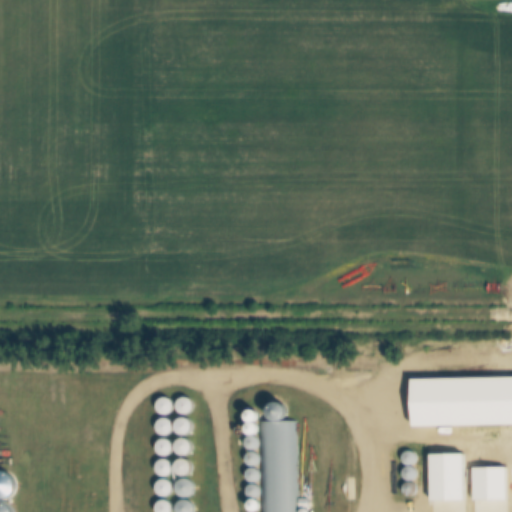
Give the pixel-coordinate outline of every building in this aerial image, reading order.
[(415,380),(508,378),(509,426),(415,427),(415,380)] [(71,418),(80,418),(80,385),(71,385),(71,418)] [(161,403),(162,407),(165,410),(169,411),(173,410),(176,406),(177,402),(176,398),(173,395),(169,394),(165,395),(162,398),(161,403)] [(181,402),(182,406),(185,409),(189,410),(193,409),(196,406),(197,402),(196,398),(193,395),(189,394),(185,395),(182,398),(181,402)] [(274,411),(275,415),(279,418),(283,420),(287,418),(290,415),(291,411),(290,407),(287,403),(283,402),(278,404),(275,407),(274,411)] [(251,417),(251,420),(254,422),(257,423),(259,422),(262,420),(262,417),(262,414),(259,412),(256,411),(253,412),(251,414),(251,417)] [(160,423),(162,427),(165,430),(169,431),(173,430),(176,427),(177,422),(176,418),(173,415),(169,414),(164,415),(161,419),(160,423)] [(180,425),(181,429),(184,432),(188,433),(192,432),(195,429),(196,425),(195,421),(192,418),(188,417),(184,418),(181,421),(180,425)] [(266,511),(265,421),(302,420),(303,511),(266,511)] [(251,430),(252,432),(254,435),(257,435),(260,435),(262,432),(263,429),(262,426),(260,424),(257,424),(254,424),(252,427),(251,430)] [(160,443),(162,447),(165,450),(169,451),(173,450),(176,447),(177,443),(176,439),(173,436),(169,435),(164,436),(161,439),(160,443)] [(180,446),(181,450),(184,453),(188,454),(192,453),(195,450),(196,446),(195,441),(192,438),(188,437),(184,439),(181,442),(180,446)] [(249,444),(250,448),(253,450),(256,451),(260,450),(262,448),(263,444),(262,441),(260,438),(256,437),(253,438),(250,441),(249,444)] [(406,459),(407,463),(410,465),(413,466),(417,465),(419,463),(420,459),(419,456),(416,453),(413,452),(409,453),(407,456),(406,459)] [(249,460),(250,464),(253,467),(257,467),(260,466),(263,464),(264,460),(263,457),(260,454),(256,453),(253,454),(250,457),(249,460)] [(160,464),(161,468),(164,471),(168,472),(173,471),(176,468),(177,464),(176,459),(172,456),(168,455),(164,456),(161,460),(160,464)] [(433,456),(467,455),(468,503),(434,504),(433,456)] [(179,466),(181,470),(184,473),(188,474),(192,473),(195,470),(196,466),(195,462),(192,459),(188,458),(184,459),(181,462),(179,466)] [(406,474),(407,478),(410,480),(413,481),(417,480),(419,478),(420,474),(419,471),(417,468),(413,467),(410,468),(407,471),(406,474)] [(250,477),(251,481),(253,483),(257,484),(260,483),(263,481),(264,477),(263,474),(260,471),(257,470),(253,471),(251,474),(250,477)] [(160,484),(161,488),(164,491),(168,492),(172,491),(175,488),(176,484),(175,479),(172,476),(168,475),(164,477),(161,480),(160,484)] [(178,485),(180,490),(183,493),(188,494),(193,493),(197,489),(198,484),(197,479),(193,476),(188,475),(183,476),(180,480),(178,485)] [(406,489),(407,493),(410,495),(413,496),(417,495),(420,493),(420,489),(419,486),(417,483),(413,482),(410,483),(407,486),(406,489)] [(250,493),(251,496),(254,499),(257,500),(261,499),(263,496),(264,493),(263,489),(261,486),(257,486),(254,487),(251,489),(250,493)] [(179,505),(180,510),(182,511),(195,511),(197,510),(199,505),(197,500),(194,496),(189,495),(184,497),(180,500),(179,505)] [(159,505),(161,509),(164,511),(172,511),(175,509),(176,505),(175,500),(172,497),(168,496),(163,497),(160,501),(159,505)] [(0,511),(17,511),(16,508),(11,503),(4,501),(0,502),(0,511)] [(252,508),(252,511),(253,511),(262,511),(263,511),(263,508),(263,505),(260,502),(257,502),(254,503),(252,505),(252,508)]
